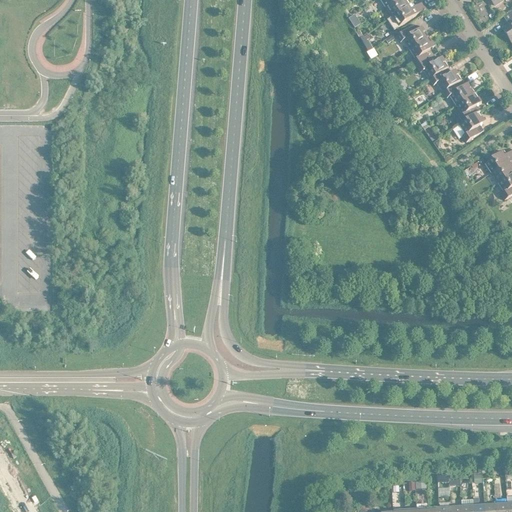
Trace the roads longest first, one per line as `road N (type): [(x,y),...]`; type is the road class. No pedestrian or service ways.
road 1 (secondary): [(196,0),(177,306)]
road 2 (secondary): [(258,399),(511,413)]
road 3 (secondary): [(228,228),(248,0)]
road 4 (secondary): [(342,369),(257,356),(239,345),(226,310),(228,228)]
road 5 (secondary): [(511,372),(342,369)]
road 6 (tertiary): [(155,366),(0,371)]
